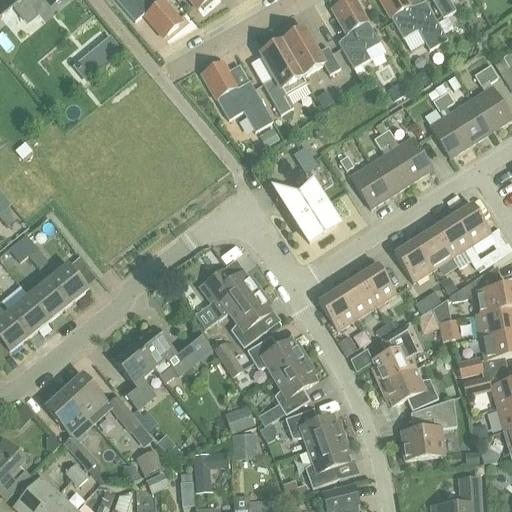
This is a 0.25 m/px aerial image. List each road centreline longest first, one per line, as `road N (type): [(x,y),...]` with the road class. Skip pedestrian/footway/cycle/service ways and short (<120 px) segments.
road 1 (residential): [(292,288),(259,234),(224,223),(134,285),(120,306),(0,404)]
road 2 (residential): [(389,511),(357,403),(292,288)]
road 3 (residential): [(292,288),(472,174)]
road 4 (residential): [(161,82),(300,0)]
